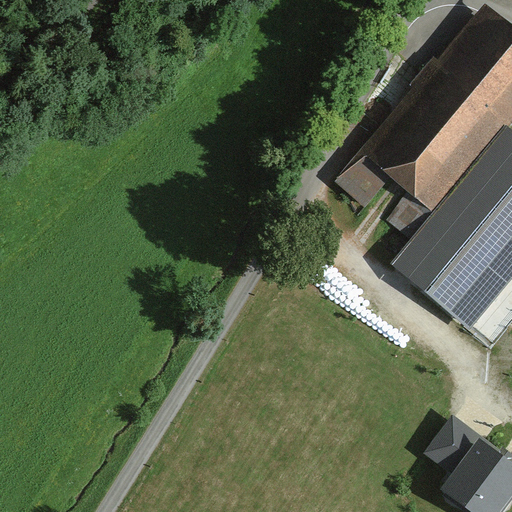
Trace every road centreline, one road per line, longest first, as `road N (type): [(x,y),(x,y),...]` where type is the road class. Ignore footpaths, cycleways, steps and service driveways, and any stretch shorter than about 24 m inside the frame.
road 1 (unclassified): [(103,511),(300,198),(412,0)]
road 2 (track): [(511,413),(468,353),(300,198)]
